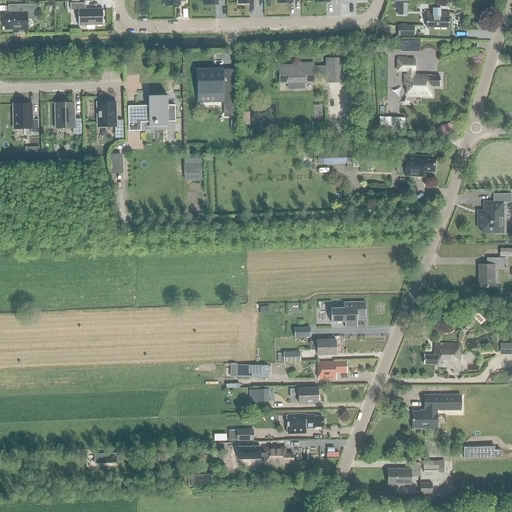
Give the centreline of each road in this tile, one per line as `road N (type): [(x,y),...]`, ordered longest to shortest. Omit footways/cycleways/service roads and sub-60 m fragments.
road 1 (unknown): [(0,249),(437,230)]
road 2 (tertiary): [(324,511),(471,131)]
road 3 (residential): [(378,0),(369,19),(358,22),(134,27),(122,22),(118,0)]
road 4 (tertiary): [(471,131),(511,10)]
